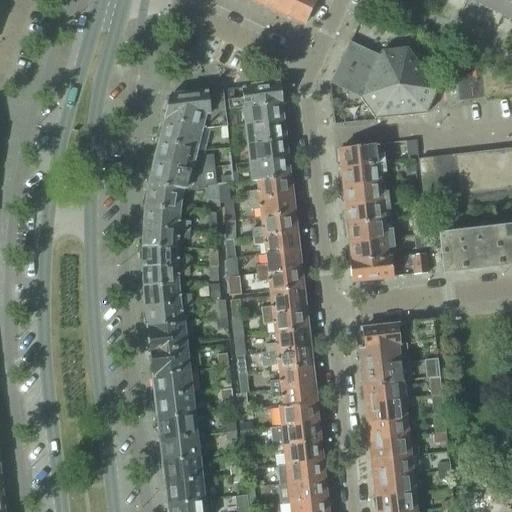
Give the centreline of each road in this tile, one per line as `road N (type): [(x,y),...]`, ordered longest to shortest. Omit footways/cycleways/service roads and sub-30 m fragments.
road 1 (tertiary): [(113,511),(89,224)]
road 2 (tertiary): [(46,226),(42,316),(60,511)]
road 3 (tertiary): [(107,0),(61,146),(46,226)]
road 4 (tertiary): [(89,224),(94,124),(114,0)]
road 5 (residential): [(334,312),(356,511)]
road 6 (residential): [(315,141),(511,124)]
road 7 (residential): [(511,291),(334,312)]
road 8 (residential): [(315,141),(334,312)]
road 9 (residential): [(307,72),(154,0)]
